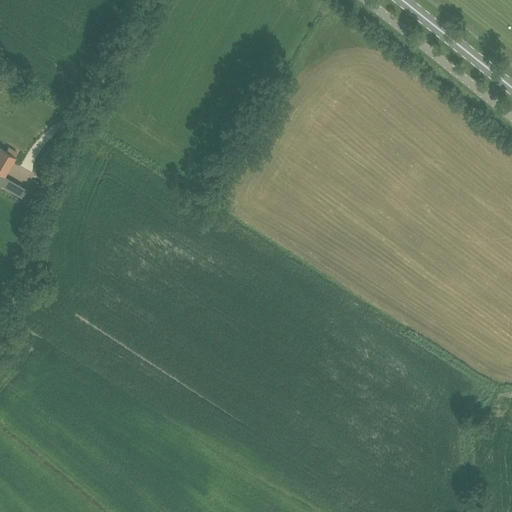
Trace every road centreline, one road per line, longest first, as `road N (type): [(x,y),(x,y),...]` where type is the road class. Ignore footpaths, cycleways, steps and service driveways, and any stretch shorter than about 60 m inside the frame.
road 1 (unclassified): [(511,117),(363,0)]
road 2 (primary): [(511,89),(399,0)]
